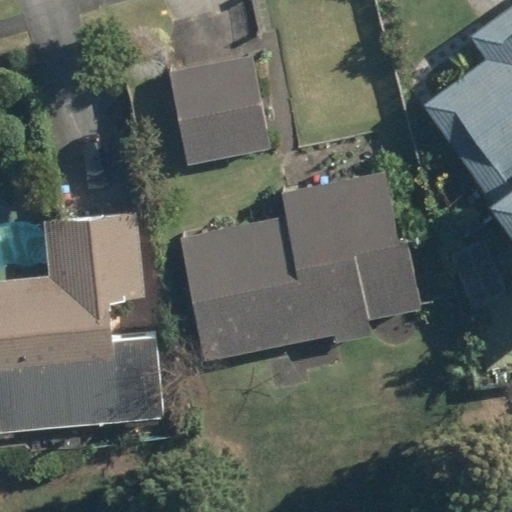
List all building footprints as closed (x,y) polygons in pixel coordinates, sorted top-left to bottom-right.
[(511,5),(486,22),(506,53),(440,95),(504,196),(511,190),(511,5)] [(268,44),(179,59),(196,156),(285,140),(268,44)] [(389,325),(387,313),(442,302),(426,226),(413,229),(399,161),(290,184),(294,204),(184,227),(210,351),(345,322),(347,333),(389,325)] [(0,272),(0,422),(181,399),(155,195),(47,209),(55,266),(0,272)] [(511,265),(498,228),(460,242),(482,302),(511,290),(511,265)]
